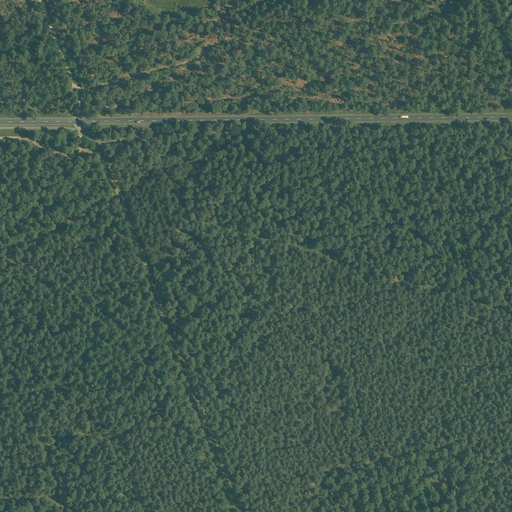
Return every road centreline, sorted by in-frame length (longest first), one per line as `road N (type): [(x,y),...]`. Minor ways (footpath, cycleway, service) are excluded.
road 1 (tertiary): [(0,122),(511,118)]
road 2 (track): [(81,147),(101,158),(117,186),(238,511)]
road 3 (track): [(0,139),(30,138),(60,151),(81,147),(86,122),(43,0)]
